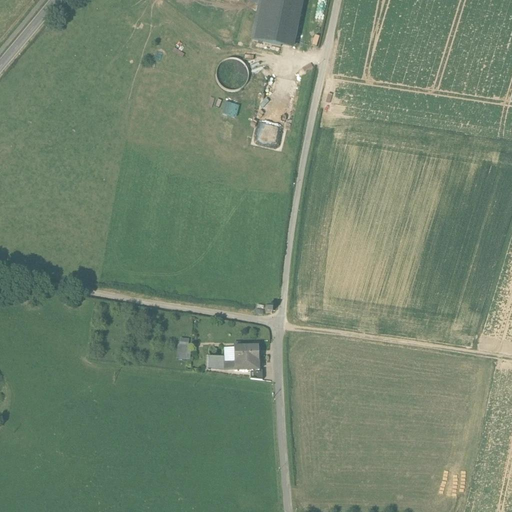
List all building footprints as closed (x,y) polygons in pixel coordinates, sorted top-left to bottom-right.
[(300,0),(249,0),(249,3),(259,6),(252,41),(291,49),(300,0)] [(272,93),(277,84),(270,81),(265,89),(272,93)] [(176,359),(189,360),(189,340),(176,340),(176,359)] [(257,348),(233,348),(233,363),(233,369),(233,372),(240,372),(240,373),(249,373),(258,373),(258,372),(257,348)] [(258,373),(249,373),(250,380),(262,381),(261,372),(258,372),(258,373)]
